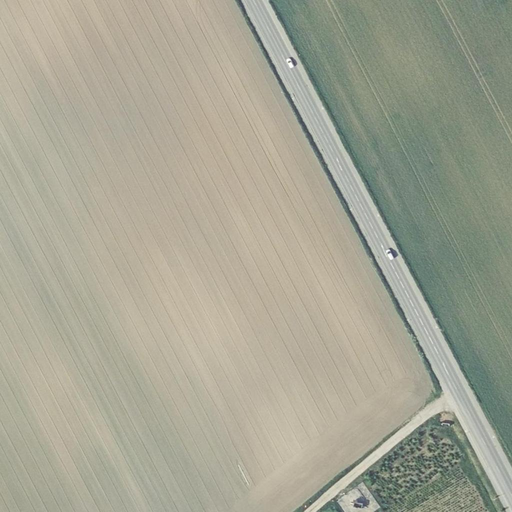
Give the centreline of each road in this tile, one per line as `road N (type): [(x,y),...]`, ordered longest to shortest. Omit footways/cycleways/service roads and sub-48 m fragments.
road 1 (secondary): [(253,0),(511,495)]
road 2 (track): [(458,392),(307,511)]
